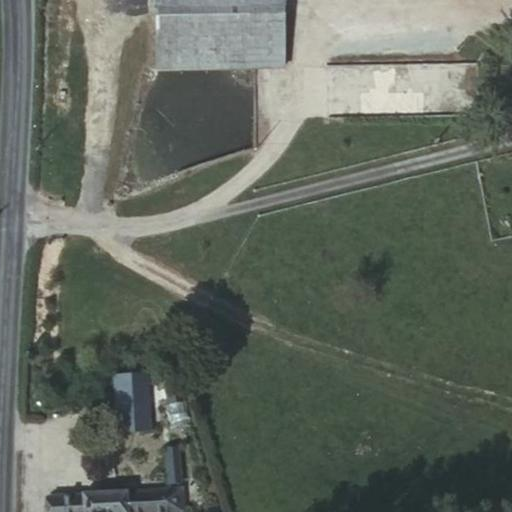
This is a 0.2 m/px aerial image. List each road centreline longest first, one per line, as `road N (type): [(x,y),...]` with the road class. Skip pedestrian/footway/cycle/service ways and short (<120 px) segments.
road 1 (track): [(7,216),(121,230),(511,136)]
road 2 (secondary): [(0,396),(16,0)]
